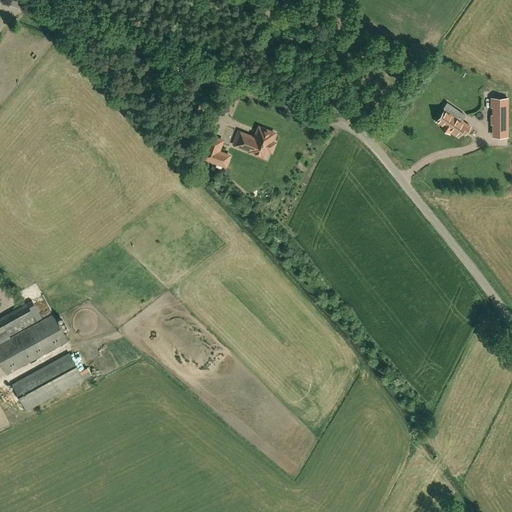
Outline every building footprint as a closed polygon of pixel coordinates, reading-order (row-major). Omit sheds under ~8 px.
[(492,124),(493,124),(507,124),(508,98),(492,98),(492,107),(493,107),(493,115),(492,115),(492,124)] [(452,114),(455,109),(447,103),(443,108),(445,109),(436,121),(441,125),(440,126),(449,133),(451,131),(458,136),(461,131),(465,134),(470,126),(452,114)] [(265,158),(268,150),(272,152),(275,143),(271,141),(275,133),(259,127),(255,138),(239,132),(234,145),(250,151),(249,152),(265,158)] [(200,156),(223,165),(227,155),(204,146),(200,156)] [(0,333),(6,330),(10,335),(37,320),(27,303),(0,318),(0,333)] [(52,305),(43,305),(43,314),(53,313),(52,305)] [(0,361),(6,373),(67,340),(54,315),(0,344),(0,361)] [(13,384),(27,410),(84,379),(70,353),(13,384)]
